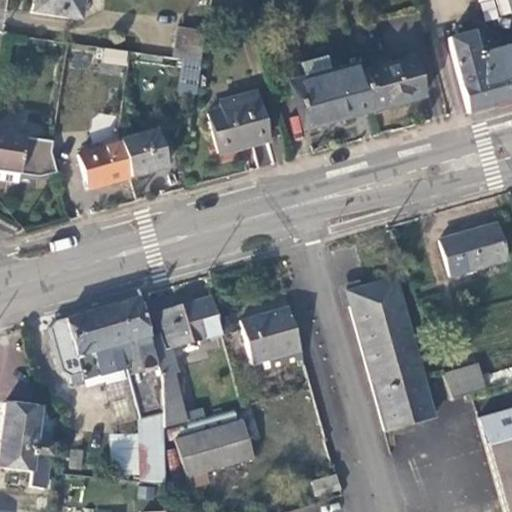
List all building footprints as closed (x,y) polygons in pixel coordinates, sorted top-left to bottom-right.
[(81,0),(32,0),(30,15),(78,22),(81,0)] [(183,61),(201,64),(204,33),(178,29),(174,60),(183,61)] [(467,111),(511,99),(511,41),(502,45),(503,47),(489,52),(483,30),(448,39),(467,111)] [(126,54),(103,50),(102,64),(124,67),(126,54)] [(298,78),(311,128),(431,96),(418,50),(333,73),(328,55),(301,62),(304,76),(298,78)] [(188,95),(196,97),(201,64),(183,61),(180,85),(189,87),(188,95)] [(218,154),(268,141),(256,95),(219,104),(221,110),(207,114),(218,154)] [(0,134),(0,172),(40,178),(56,175),(50,154),(50,150),(52,142),(0,134)] [(119,143),(128,178),(165,168),(155,134),(119,143)] [(85,189),(128,178),(119,143),(117,139),(101,143),(102,148),(76,155),(85,189)] [(257,167),(272,163),(268,144),(252,147),(257,167)] [(496,225),(439,241),(449,277),(506,260),(496,225)] [(395,279),(346,293),(385,432),(433,418),(395,279)] [(149,338),(138,299),(54,323),(50,328),(62,373),(69,376),(79,374),(81,380),(124,369),(138,420),(161,415),(160,382),(149,338)] [(161,415),(162,430),(186,423),(173,375),(178,373),(172,350),(222,336),(212,299),(154,315),(159,334),(149,338),(160,382),(161,415)] [(299,352),(286,308),(237,323),(250,366),(299,352)] [(476,367),(442,377),(450,401),(460,398),(484,391),(476,367)] [(40,408),(7,403),(0,444),(0,466),(31,471),(29,487),(44,490),(49,458),(51,458),(53,445),(35,442),(40,408)] [(511,511),(511,408),(477,418),(503,511),(511,511)] [(241,421),(174,441),(184,479),(252,461),(241,421)] [(315,498),(337,491),(332,475),(310,482),(315,498)]
